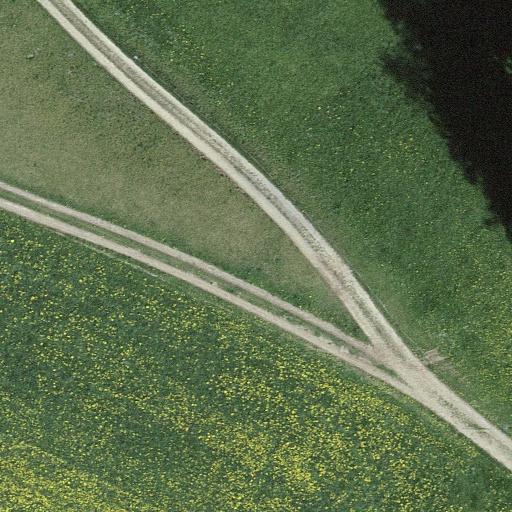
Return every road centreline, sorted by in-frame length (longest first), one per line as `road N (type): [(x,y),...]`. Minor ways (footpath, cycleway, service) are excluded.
road 1 (track): [(511,443),(394,350),(280,202),(59,0)]
road 2 (track): [(0,188),(429,383)]
